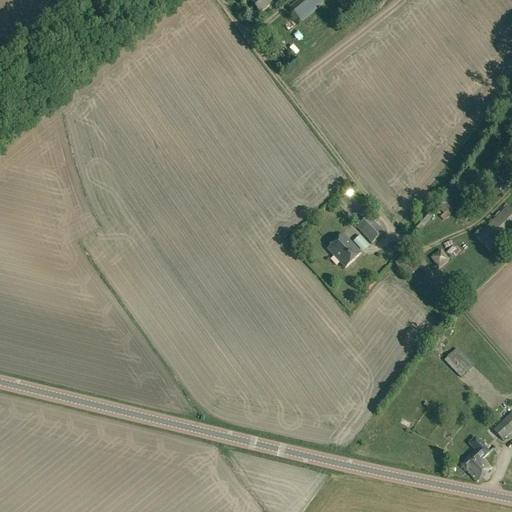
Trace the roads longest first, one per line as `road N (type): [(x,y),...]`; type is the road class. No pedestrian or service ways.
road 1 (primary): [(511,498),(0,382)]
road 2 (tertiary): [(0,107),(131,0)]
